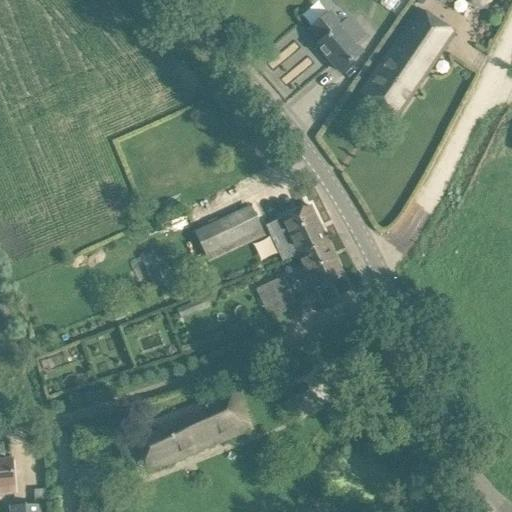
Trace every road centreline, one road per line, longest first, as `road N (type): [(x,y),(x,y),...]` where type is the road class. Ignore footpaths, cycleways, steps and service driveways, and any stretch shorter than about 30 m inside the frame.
road 1 (unclassified): [(0,435),(64,424),(230,364),(388,289)]
road 2 (tertiary): [(388,289),(317,157),(175,0)]
road 3 (track): [(374,258),(405,236),(511,38)]
road 4 (tertiary): [(471,500),(388,289)]
